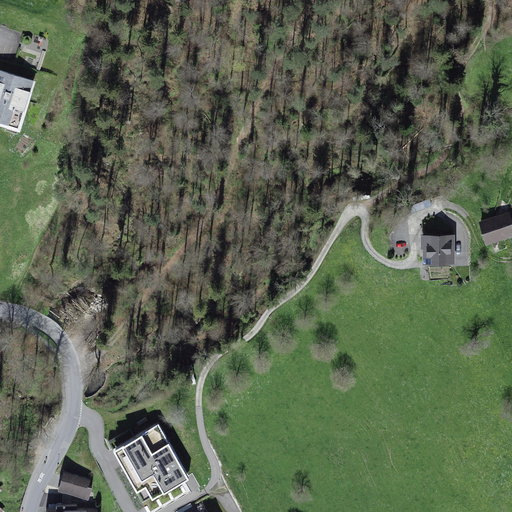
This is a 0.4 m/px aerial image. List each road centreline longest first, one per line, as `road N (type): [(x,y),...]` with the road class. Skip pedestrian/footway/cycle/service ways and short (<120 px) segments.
road 1 (track): [(237,511),(200,431),(203,375),(256,336),(353,219),(370,212),(367,250),(380,262),(407,266)]
road 2 (residential): [(29,511),(75,410),(72,369),(52,329),(0,310)]
road 3 (track): [(75,410),(87,419),(95,460),(150,511)]
